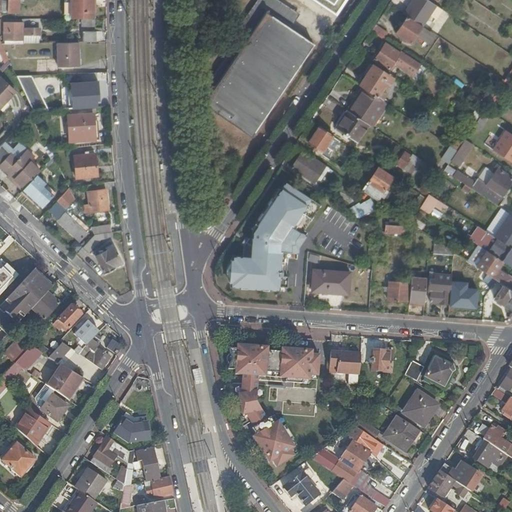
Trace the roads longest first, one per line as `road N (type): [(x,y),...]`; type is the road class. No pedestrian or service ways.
road 1 (residential): [(190,259),(215,235),(374,0)]
road 2 (residential): [(511,336),(197,313)]
road 3 (residential): [(119,0),(142,307)]
road 4 (residential): [(190,259),(171,123),(167,0)]
road 5 (unclassified): [(28,511),(148,330)]
road 6 (residential): [(277,511),(226,447),(199,322)]
road 7 (residential): [(398,511),(511,341)]
road 8 (residential): [(148,330),(187,511)]
road 9 (residential): [(142,307),(117,313),(0,205)]
